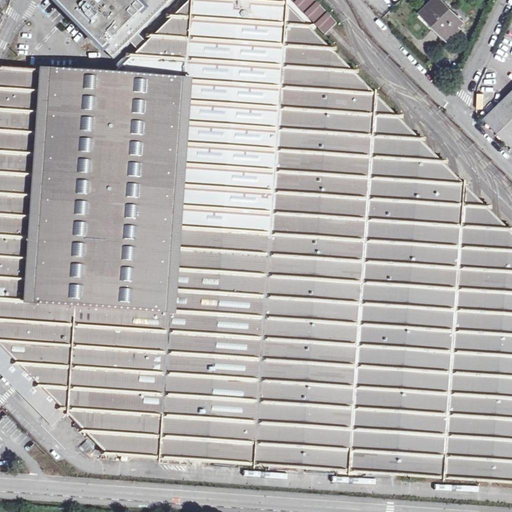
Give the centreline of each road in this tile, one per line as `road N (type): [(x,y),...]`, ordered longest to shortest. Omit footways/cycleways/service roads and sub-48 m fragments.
road 1 (unclassified): [(0,482),(399,511)]
road 2 (unclassified): [(457,110),(360,0)]
